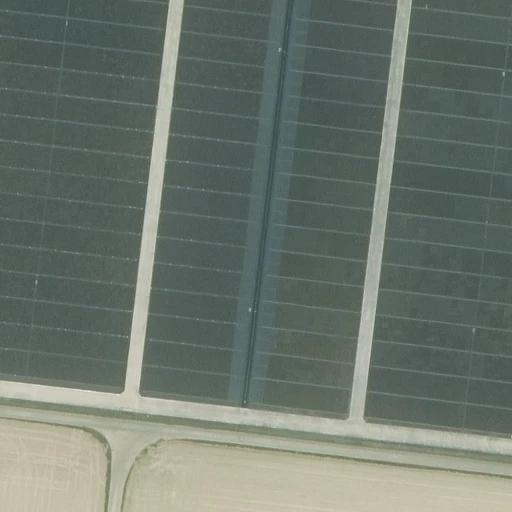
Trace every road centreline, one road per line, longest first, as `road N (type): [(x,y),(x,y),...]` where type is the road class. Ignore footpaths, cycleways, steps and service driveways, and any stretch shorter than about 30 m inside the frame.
road 1 (track): [(123,424),(511,475)]
road 2 (track): [(123,424),(0,409)]
